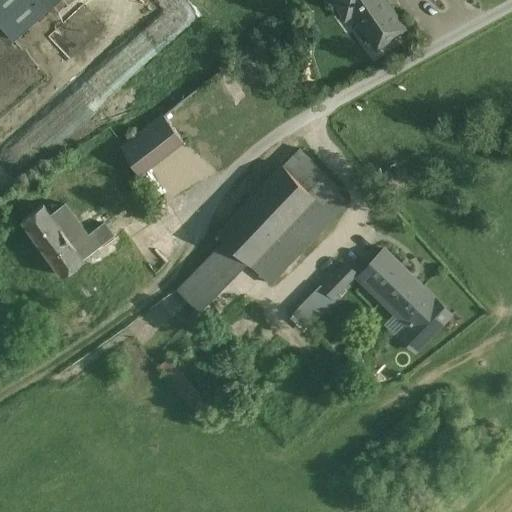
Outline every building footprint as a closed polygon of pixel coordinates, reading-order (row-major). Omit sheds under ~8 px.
[(52,0),(0,0),(0,15),(15,32),(52,0)] [(345,0),(377,52),(407,33),(387,0),(345,0)] [(249,107),(221,68),(159,112),(181,142),(188,152),(249,107)] [(138,173),(181,142),(159,112),(116,143),(138,173)] [(348,202),(295,152),(216,234),(224,241),(269,284),(348,202)] [(84,259),(44,203),(22,218),(62,275),(84,259)] [(113,301),(144,276),(115,241),(84,266),(113,301)] [(269,284),(224,241),(182,284),(227,327),(269,284)] [(436,293),(386,245),(359,274),(408,321),(436,293)] [(455,312),(436,293),(408,321),(397,332),(417,351),(455,312)] [(307,373),(278,336),(234,370),(263,407),(307,373)] [(188,337),(157,363),(196,410),(227,384),(188,337)]
